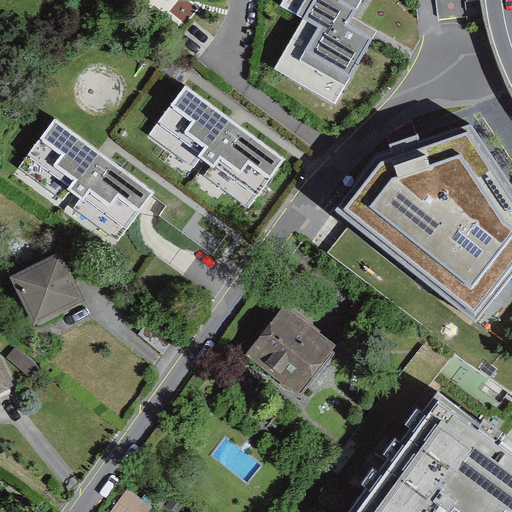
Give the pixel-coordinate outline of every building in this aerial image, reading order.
[(305,18),(275,69),(335,104),(376,35),(349,19),(360,0),(283,0),(281,4),(305,18)] [(283,154),(187,84),(157,124),(254,194),(283,154)] [(153,187),(57,117),(27,157),(124,227),(153,187)] [(376,149),(331,211),(475,320),(511,271),(511,193),(466,120),(402,141),(376,149)] [(59,257),(14,279),(35,322),(80,299),(59,257)] [(372,311),(356,299),(348,311),(364,323),(372,311)] [(331,350),(283,312),(248,357),(296,395),(331,350)] [(174,342),(148,323),(137,337),(163,356),(174,342)] [(34,367),(15,350),(6,360),(25,377),(34,367)] [(0,393),(11,388),(0,366),(0,393)] [(511,511),(511,451),(439,400),(358,511),(511,511)] [(150,511),(152,510),(126,491),(110,511),(150,511)]
